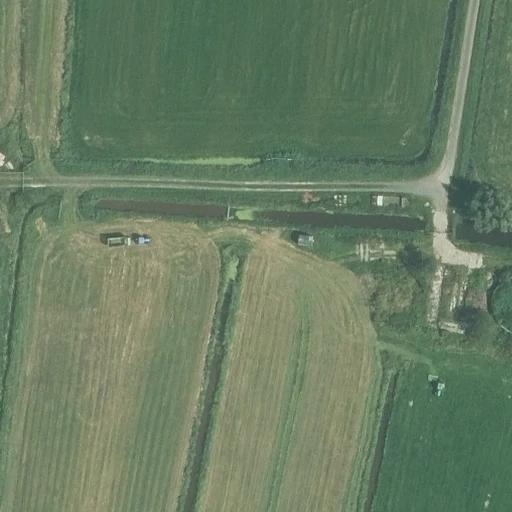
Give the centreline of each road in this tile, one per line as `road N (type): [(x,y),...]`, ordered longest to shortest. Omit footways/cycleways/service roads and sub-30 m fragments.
road 1 (track): [(45,183),(445,192)]
road 2 (unclassified): [(439,246),(476,0)]
